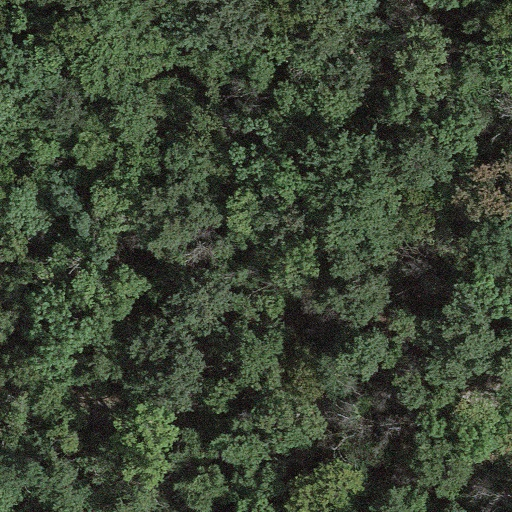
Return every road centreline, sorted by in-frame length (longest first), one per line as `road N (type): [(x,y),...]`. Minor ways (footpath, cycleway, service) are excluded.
road 1 (track): [(0,387),(4,381),(232,433),(388,394),(487,401),(511,384)]
road 2 (track): [(511,272),(450,119),(477,20),(471,0)]
